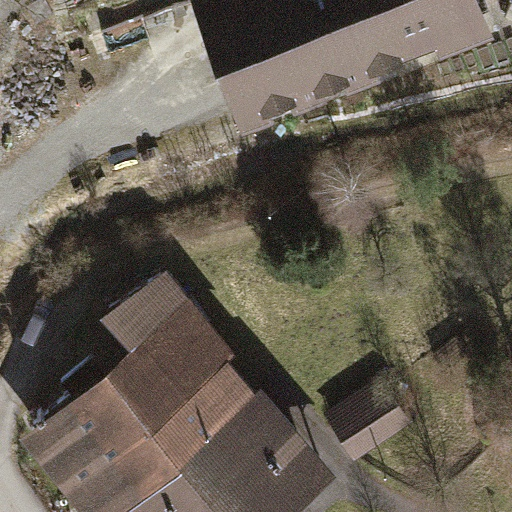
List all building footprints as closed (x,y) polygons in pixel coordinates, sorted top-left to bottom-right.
[(198,0),(247,122),(388,67),(384,57),(442,34),(446,44),(497,24),(487,0),(198,0)] [(106,306),(134,339),(189,292),(167,265),(106,306)] [(134,339),(107,362),(155,418),(231,354),(238,348),(217,324),(189,292),(134,339)] [(83,511),(112,511),(181,454),(259,387),(231,354),(155,418),(107,362),(19,436),(83,511)] [(377,371),(324,409),(358,456),(411,417),(384,380),(377,371)] [(259,387),(181,454),(221,501),(230,511),(289,511),(340,469),(265,382),(259,387)] [(207,511),(221,501),(181,454),(112,511),(207,511)] [(230,511),(221,501),(207,511),(230,511)]
